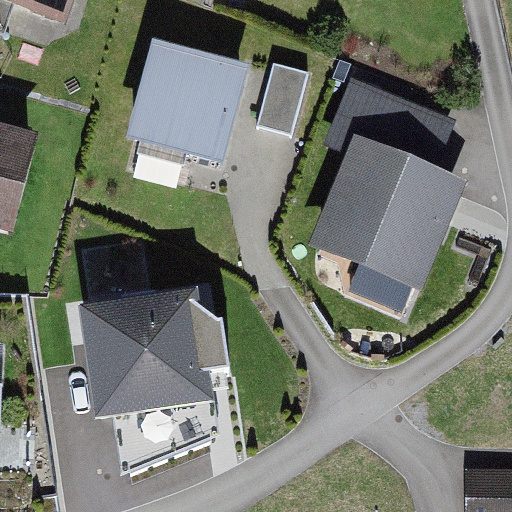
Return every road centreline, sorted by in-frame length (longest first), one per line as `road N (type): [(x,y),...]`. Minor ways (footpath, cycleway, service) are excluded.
road 1 (residential): [(197,511),(477,333),(511,283)]
road 2 (residential): [(511,167),(476,0)]
